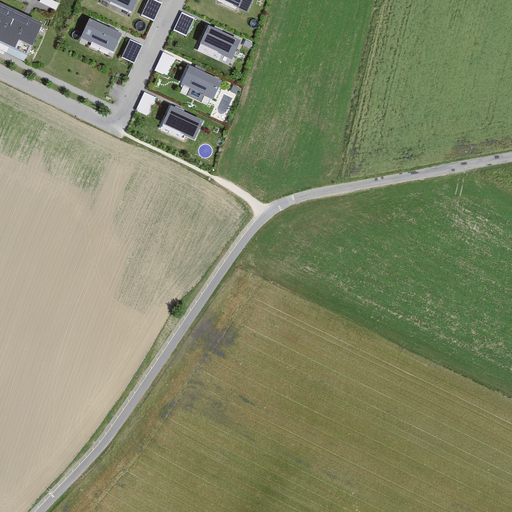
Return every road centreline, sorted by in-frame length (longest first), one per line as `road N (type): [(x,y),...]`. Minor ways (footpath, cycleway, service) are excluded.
road 1 (residential): [(511,157),(305,194),(265,214),(131,407),(39,511)]
road 2 (residential): [(118,129),(175,0)]
road 3 (residential): [(118,129),(0,72)]
